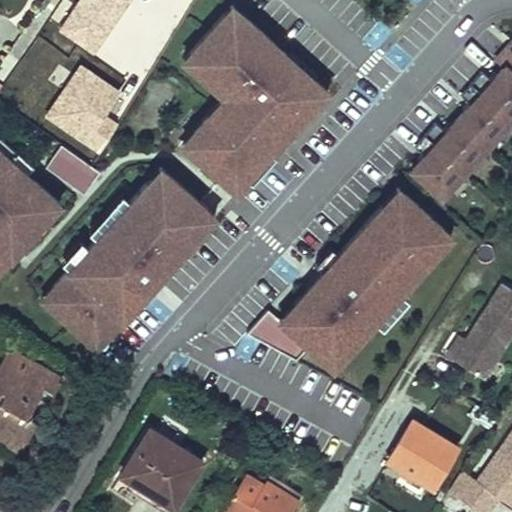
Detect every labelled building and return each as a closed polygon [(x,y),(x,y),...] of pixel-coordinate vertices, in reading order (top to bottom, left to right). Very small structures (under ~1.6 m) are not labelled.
[(335,95),(234,5),(182,66),(223,102),(181,150),(239,201),(335,95)] [(425,155),(412,169),(442,197),(511,119),(511,50),(511,51),(507,46),(496,58),(504,66),(492,80),(481,71),(460,95),(470,104),(445,131),(435,123),(415,145),(425,155)] [(44,115),(44,114),(55,99),(56,98),(22,73),(10,91),(44,115)] [(55,99),(44,114),(63,127),(74,112),(55,99)] [(44,168),(83,193),(99,170),(60,144),(44,168)] [(0,269),(60,203),(0,148),(0,269)] [(215,216),(160,166),(40,298),(96,348),(215,216)] [(452,235),(398,186),(279,318),(308,345),(332,368),(452,235)] [(465,338),(452,358),(485,380),(511,339),(511,287),(502,281),(465,338)] [(279,318),(267,308),(247,332),(296,359),(308,345),(279,318)] [(465,338),(459,333),(445,354),(452,358),(465,338)] [(9,348),(0,364),(0,391),(5,394),(0,402),(0,427),(28,442),(39,421),(29,416),(44,389),(54,394),(62,378),(9,348)] [(483,422),(490,426),(496,417),(490,413),(483,422)] [(477,434),(483,427),(466,416),(461,424),(477,434)] [(28,442),(0,427),(0,438),(22,451),(28,442)] [(151,428),(117,482),(163,511),(170,511),(203,460),(151,428)] [(462,470),(449,492),(477,511),(491,511),(502,500),(511,505),(511,429),(476,479),(462,470)] [(246,473),(220,511),(290,511),(298,499),(266,480),(263,484),(246,473)]
